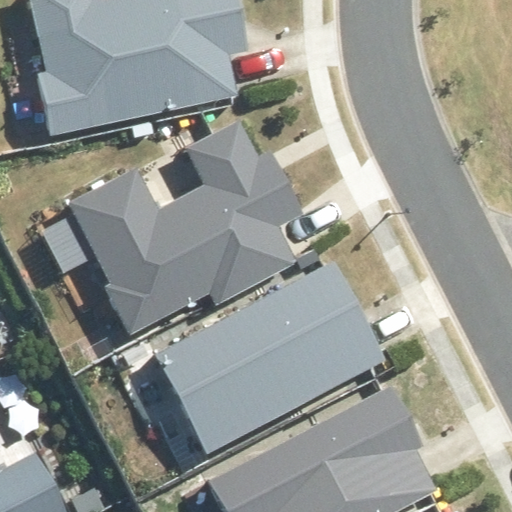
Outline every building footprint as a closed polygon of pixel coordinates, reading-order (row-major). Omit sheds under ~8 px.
[(11,0),(46,144),(234,100),(227,67),(253,61),(238,0),(11,0)] [(305,222),(254,118),(178,155),(196,193),(162,210),(148,180),(70,217),(132,345),(290,270),(274,237),(305,222)] [(387,372),(335,269),(149,362),(201,465),(387,372)] [(378,391),(181,499),(188,511),(405,511),(436,495),(378,391)] [(0,511),(48,511),(22,449),(0,458),(0,511)]
